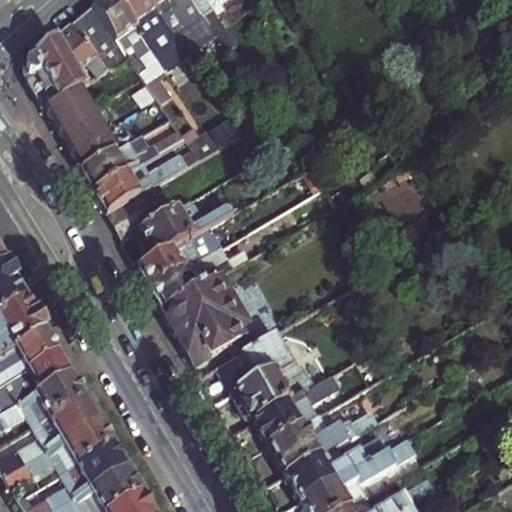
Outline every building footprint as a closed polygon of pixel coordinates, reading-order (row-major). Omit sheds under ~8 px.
[(106,0),(90,13),(126,64),(136,78),(142,73),(131,58),(146,49),(112,0),(106,0)] [(143,0),(112,0),(146,49),(156,64),(165,76),(185,61),(161,26),(143,0)] [(143,0),(161,26),(192,4),(189,0),(143,0)] [(189,0),(192,4),(214,35),(223,29),(212,11),(220,6),(216,0),(189,0)] [(107,76),(126,64),(90,13),(71,29),(107,76)] [(88,68),(98,81),(107,76),(71,29),(32,61),(58,105),(74,95),(87,88),(80,75),(88,68)] [(131,58),(142,73),(156,64),(146,49),(131,58)] [(425,65),(451,99),(470,84),(445,50),(425,65)] [(58,105),(32,61),(30,62),(30,63),(26,69),(24,74),(25,84),(27,88),(42,114),(58,105)] [(112,158),(100,138),(87,117),(74,95),(58,105),(42,114),(55,136),(67,157),(79,178),(112,158)] [(218,153),(240,140),(233,131),(221,139),(213,128),(204,134),(218,153)] [(92,199),(141,170),(159,160),(154,151),(147,155),(139,142),(112,158),(79,178),(92,199)] [(104,220),(155,190),(197,165),(191,156),(180,163),(179,160),(146,179),(141,170),(92,199),(104,220)] [(388,158),(367,172),(378,187),(392,178),(399,173),(388,158)] [(399,173),(392,178),(397,184),(410,176),(406,169),(399,173)] [(120,248),(137,238),(171,218),(155,190),(104,220),(120,248)] [(346,208),(340,199),(331,205),(337,213),(346,208)] [(154,265),(209,233),(232,219),(228,215),(223,215),(208,224),(205,219),(196,224),(195,222),(196,219),(192,213),(190,212),(187,208),(171,218),(137,238),(139,239),(137,243),(144,254),(147,254),(154,265)] [(147,293),(148,296),(200,266),(222,254),(209,233),(154,265),(136,275),(140,282),(139,282),(146,293),(147,293)] [(451,237),(418,256),(428,273),(462,253),(451,237)] [(200,266),(148,296),(149,298),(156,312),(157,311),(161,317),(215,285),(219,282),(223,280),(243,268),(238,259),(206,277),(200,266)] [(4,267),(0,269),(0,316),(25,302),(16,287),(17,286),(5,266),(4,267)] [(215,285),(244,333),(248,331),(219,282),(215,285)] [(239,336),(244,333),(215,285),(161,317),(193,373),(226,354),(232,364),(258,349),(250,336),(242,341),(239,336)] [(25,302),(0,316),(0,362),(45,336),(46,335),(36,318),(35,319),(25,302)] [(0,392),(58,358),(45,336),(0,362),(0,392)] [(251,427),(253,430),(308,397),(305,392),(310,389),(300,373),(295,375),(274,340),(262,347),(258,349),(232,364),(216,374),(231,400),(234,399),(240,409),(237,410),(246,426),(251,427)] [(0,392),(0,401),(9,416),(70,380),(58,358),(0,392)] [(70,380),(9,416),(0,421),(0,435),(5,432),(6,434),(25,423),(32,434),(84,404),(70,380)] [(308,397),(253,430),(266,453),(317,423),(310,412),(338,395),(331,384),(316,392),(308,397)] [(0,469),(0,479),(2,483),(98,427),(84,404),(32,434),(38,445),(19,456),(21,458),(0,469)] [(283,483),(335,452),(374,430),(369,421),(337,439),(335,435),(328,439),(318,422),(317,423),(266,453),(283,483)] [(98,427),(2,483),(9,494),(31,481),(32,483),(53,471),(59,482),(112,451),(98,427)] [(283,483),(298,510),(394,453),(387,441),(380,445),(379,442),(342,464),(335,452),(283,483)] [(298,510),(299,511),(353,511),(364,506),(366,505),(358,491),(415,459),(407,445),(394,453),(298,510)] [(112,451),(59,482),(65,492),(45,504),(46,507),(37,511),(61,511),(125,474),(112,451)] [(511,464),(507,456),(496,462),(511,488),(511,464)] [(125,474),(61,511),(116,511),(140,499),(125,474)] [(65,492),(59,482),(39,494),(45,504),(65,492)] [(353,511),(412,511),(418,509),(431,501),(424,489),(406,500),(404,498),(380,511),(367,511),(364,506),(353,511)] [(147,511),(140,499),(116,511),(147,511)]
